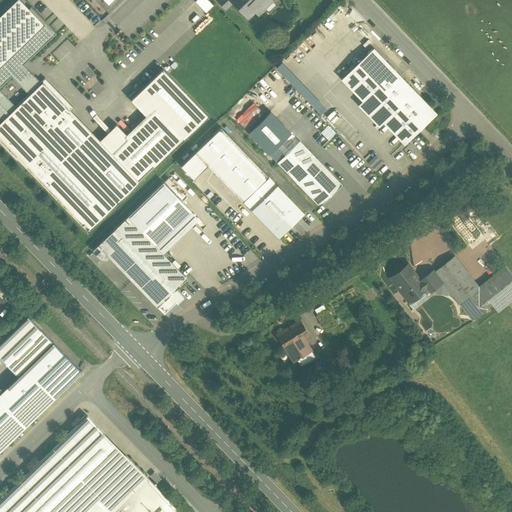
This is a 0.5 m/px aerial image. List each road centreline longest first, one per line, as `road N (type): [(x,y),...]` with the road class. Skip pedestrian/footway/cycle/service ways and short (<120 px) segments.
road 1 (residential): [(136,352),(212,296),(394,188),(472,114)]
road 2 (secondary): [(136,352),(291,511)]
road 3 (secondary): [(0,207),(136,352)]
road 4 (residential): [(87,383),(212,511)]
road 5 (residential): [(362,0),(472,114)]
road 6 (residential): [(0,467),(87,383)]
